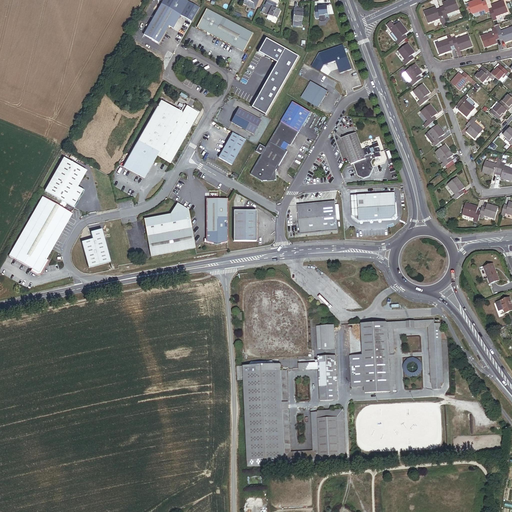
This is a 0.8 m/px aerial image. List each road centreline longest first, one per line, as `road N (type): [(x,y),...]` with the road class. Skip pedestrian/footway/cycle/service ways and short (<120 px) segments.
road 1 (unclassified): [(224,263),(234,511)]
road 2 (unclassified): [(84,287),(67,250),(81,224),(165,194),(186,157)]
road 3 (residential): [(511,190),(477,188),(436,64)]
road 4 (unclassified): [(378,88),(339,108),(281,212)]
road 5 (unclassified): [(216,103),(173,79),(170,66),(177,55),(192,54),(222,71),(221,93)]
road 6 (tertiary): [(84,287),(224,263)]
road 7 (secondary): [(418,207),(378,88)]
